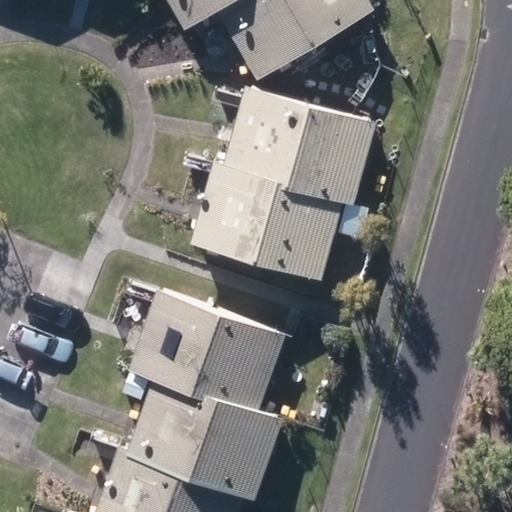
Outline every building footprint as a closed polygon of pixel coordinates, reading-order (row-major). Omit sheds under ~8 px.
[(167,0),(183,25),(214,6),(223,0),(167,0)] [(223,0),(214,6),(257,78),(374,9),(369,0),(223,0)] [(246,83),(222,163),(341,199),(353,204),(378,123),(246,83)] [(314,99),(338,104),(341,91),(317,86),(314,99)] [(341,199),(222,163),(214,161),(190,238),(317,277),(341,199)] [(153,379),(205,398),(207,389),(259,408),(287,331),(159,286),(128,370),(153,379)] [(207,389),(205,398),(153,379),(128,447),(118,444),(117,450),(247,496),(254,498),(284,417),(259,408),(207,389)] [(241,511),(247,496),(117,450),(94,511),(241,511)]
